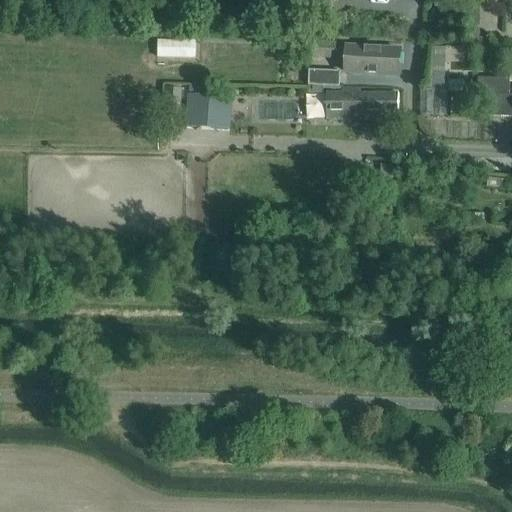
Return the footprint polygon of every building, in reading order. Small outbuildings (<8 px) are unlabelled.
[(300,0),(299,10),(331,13),(332,0),(300,0)] [(194,45),(156,45),(156,62),(193,63),(194,45)] [(428,46),(427,92),(445,92),(445,84),(445,64),(446,46),(428,46)] [(345,73),(379,74),(399,76),(401,51),(347,48),(345,73)] [(307,88),(338,89),(339,73),(307,73),(307,88)] [(478,91),(478,94),(510,95),(510,79),(478,78),(478,91)] [(191,87),(192,110),(227,109),(226,100),(214,100),(214,86),(191,87)] [(327,93),(327,100),(327,120),(382,121),(382,115),(399,115),(399,94),(379,94),(363,94),(364,89),(344,89),(344,94),(327,93)] [(178,92),(166,92),(164,121),(177,121),(178,92)] [(464,94),(464,106),(485,107),(485,110),(485,117),(511,118),(511,117),(511,95),(510,95),(478,94),(472,94),(464,94)]
